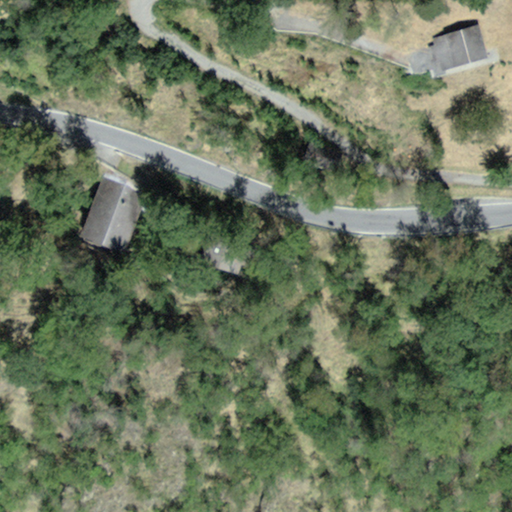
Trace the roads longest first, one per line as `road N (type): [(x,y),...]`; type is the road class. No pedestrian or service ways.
road 1 (tertiary): [(0,120),(112,139),(310,219),(449,225),(511,215)]
road 2 (track): [(511,185),(409,177),(369,162),(144,27),(137,0)]
road 3 (track): [(190,0),(442,0)]
